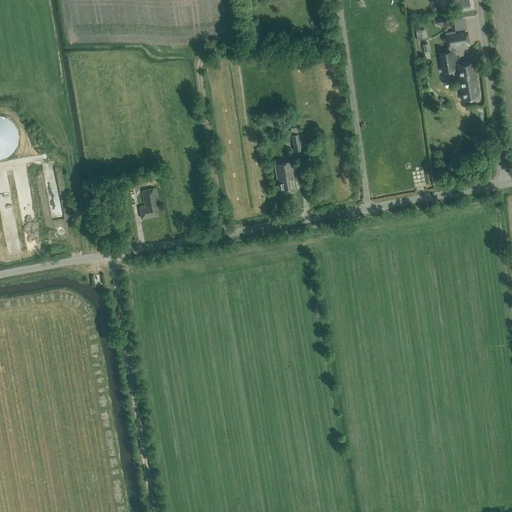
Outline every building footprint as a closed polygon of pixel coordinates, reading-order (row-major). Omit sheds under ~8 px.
[(455,31),(446,32),(446,36),(448,48),(468,45),(466,32),(455,34),(455,31)] [(440,59),(439,60),(440,65),(441,64),(443,72),(455,70),(452,52),(440,54),(440,59)] [(472,62),(456,65),(459,81),(461,80),(465,101),(476,99),(475,92),(476,92),(472,62)] [(0,159),(2,159),(5,158),(8,156),(10,154),(12,152),(14,150),(15,147),(17,144),(17,141),(17,138),(16,135),(15,133),(14,130),(12,127),(10,125),(8,123),(5,121),(3,120),(0,119),(0,159)] [(302,149),(301,133),(300,127),(293,128),(295,150),(302,149)] [(292,176),(295,175),(293,159),(274,162),(276,178),(278,178),(281,193),(294,190),(292,176)] [(155,198),(157,197),(156,189),(143,192),(145,206),(141,206),(142,218),(158,216),(155,198)]
